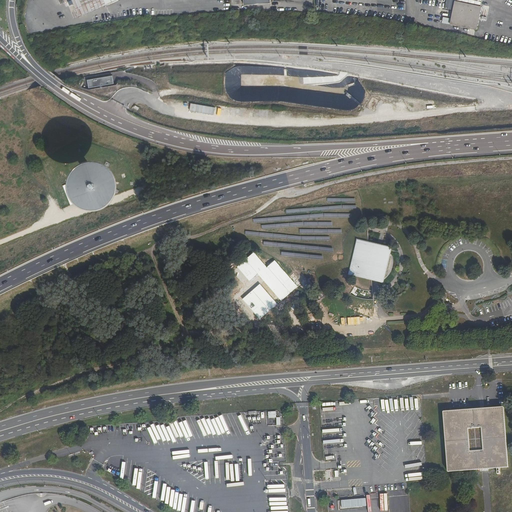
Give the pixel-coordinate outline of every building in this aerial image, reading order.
[(104,0),(71,0),(72,0),(74,4),(79,17),(106,5),(104,0)] [(446,0),(445,10),(452,12),(455,0),(454,0),(446,0)] [(451,19),(449,25),(469,29),(479,25),(483,0),(454,0),(455,0),(452,12),(451,19)] [(125,10),(116,11),(117,19),(126,18),(125,10)] [(107,156),(98,155),(93,156),(86,159),(81,162),(77,170),(75,175),(75,183),(76,189),(81,196),(90,203),(101,204),(106,203),(114,199),(121,191),(124,179),(123,175),(120,167),(112,159),(107,156)] [(378,245),(355,240),(347,276),(370,282),(383,285),(392,249),(381,246),(378,245)] [(260,284),(242,299),(259,319),(277,304),(260,284)] [(349,297),(359,301),(372,302),(371,293),(363,292),(353,289),(349,297)] [(504,408),(443,413),(448,473),(509,469),(504,408)]
